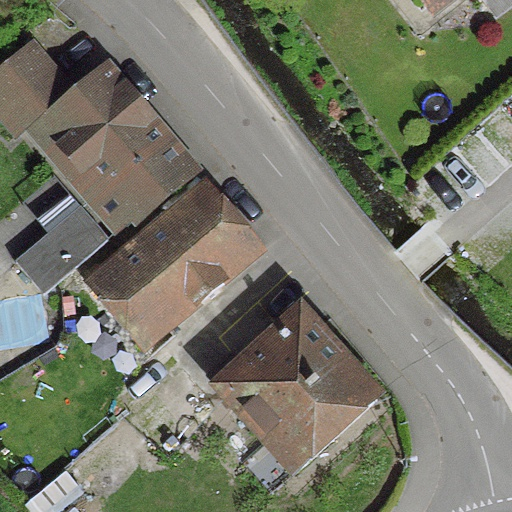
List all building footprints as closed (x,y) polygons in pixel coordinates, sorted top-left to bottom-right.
[(413,0),(421,10),(433,0),(413,0)] [(0,120),(12,135),(20,128),(111,236),(185,174),(102,76),(56,116),(47,105),(61,94),(26,53),(0,75),(0,120)] [(138,350),(253,253),(199,189),(84,286),(104,310),(90,321),(104,338),(118,327),(138,350)] [(104,243),(75,210),(19,258),(47,291),(104,243)] [(214,391),(290,475),(371,401),(295,318),(214,391)]
